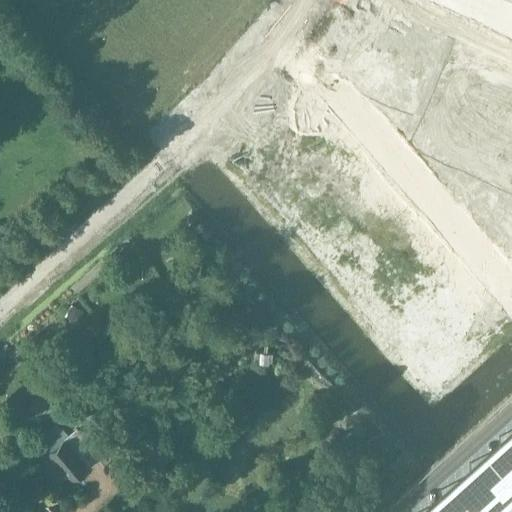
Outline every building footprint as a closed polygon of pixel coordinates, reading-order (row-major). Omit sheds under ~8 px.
[(333,13),(329,24),(418,64),(422,54),(409,48),(420,26),(363,0),(357,0),(348,20),(333,13)] [(329,24),(324,34),(339,40),(328,63),(390,91),(400,69),(413,75),(418,64),(329,24)] [(457,59),(429,120),(451,131),(445,144),(455,148),(496,59),(486,54),(479,69),(457,59)] [(496,59),(455,148),(465,153),(471,140),(494,150),(511,110),(511,84),(500,79),(506,64),(496,59)] [(305,109),(254,153),(270,172),(259,181),(266,189),(340,125),(333,117),(321,127),(305,109)] [(511,110),(494,150),(511,158),(511,169),(510,174),(511,174),(511,110)] [(340,125),(266,189),(274,198),(284,189),(300,207),(352,163),(335,144),(348,134),(340,125)] [(352,163),(300,207),(317,226),(306,235),(313,244),(387,179),(380,171),(368,182),(352,163)] [(387,179),(313,244),(320,252),(331,243),(347,261),(399,217),(382,198),(395,188),(387,179)] [(399,217),(347,261),(364,280),(353,289),(360,298),(434,234),(427,225),(415,236),(399,217)] [(434,234),(360,298),(367,306),(378,297),(394,316),(445,271),(429,253),(442,242),(434,234)] [(445,271),(394,316),(411,334),(400,344),(407,352),(481,288),(474,279),(462,290),(445,271)] [(481,288),(407,352),(414,360),(425,351),(441,370),(492,325),(476,307),(488,296),(481,288)] [(71,304),(64,315),(76,321),(82,310),(71,304)] [(238,311),(248,323),(256,315),(246,304),(238,311)] [(511,511),(511,424),(414,511),(511,511)] [(63,441),(48,454),(68,478),(84,465),(98,452),(77,429),(63,441)] [(272,483),(263,487),(265,499),(274,501),(281,493),(280,488),(272,483)]
